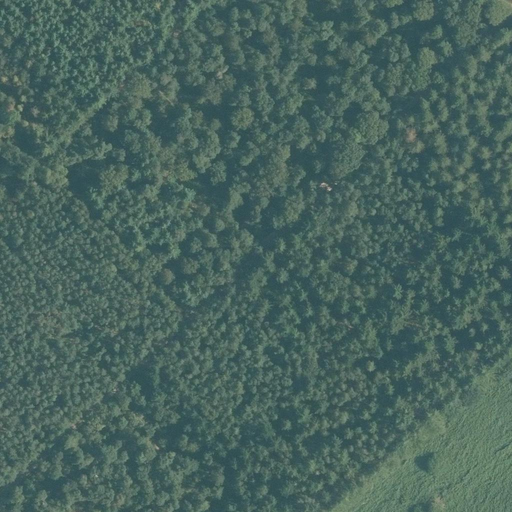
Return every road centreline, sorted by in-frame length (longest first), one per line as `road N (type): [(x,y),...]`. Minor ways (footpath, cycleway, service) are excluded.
road 1 (track): [(0,489),(511,6)]
road 2 (track): [(167,511),(472,206),(387,125)]
road 3 (track): [(0,198),(214,0)]
